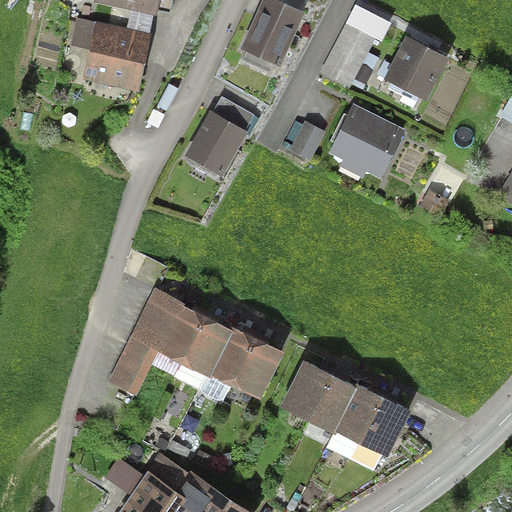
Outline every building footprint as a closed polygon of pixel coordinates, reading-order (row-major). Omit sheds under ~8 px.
[(91,0),(91,1),(147,13),(149,0),(91,0)] [(302,0),(254,0),(233,52),(273,69),(302,0)] [(386,27),(354,11),(323,74),(348,85),(369,41),(378,45),(386,27)] [(80,82),(131,93),(143,37),(74,22),(69,44),(87,48),(80,82)] [(383,76),(419,94),(434,64),(398,46),(383,76)] [(177,153),(211,174),(246,116),(220,100),(209,118),(201,113),(177,153)] [(326,159),(376,187),(404,135),(354,107),(326,159)] [(319,134),(299,126),(286,154),(306,163),(319,134)] [(511,165),(499,190),(511,197),(511,165)] [(176,304),(148,291),(125,337),(153,351),(176,304)] [(204,378),(226,331),(176,304),(153,351),(204,378)] [(253,401),(275,355),(226,331),(204,378),(253,401)] [(103,377),(129,392),(153,351),(125,337),(103,377)] [(347,392),(297,366),(277,404),(326,431),(347,392)] [(376,457),(397,418),(347,392),(326,431),(376,457)] [(121,491),(107,511),(238,511),(154,458),(143,474),(112,454),(98,477),(121,491)]
